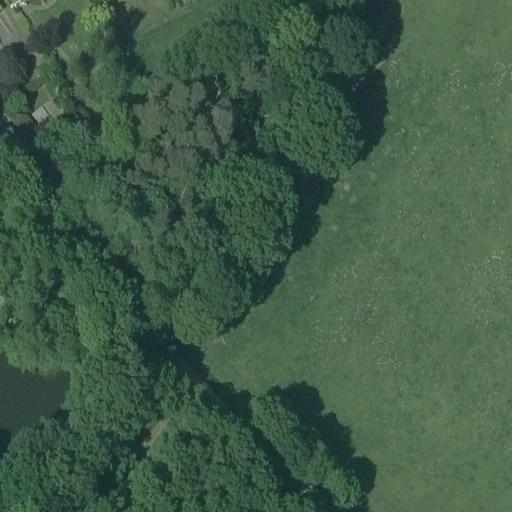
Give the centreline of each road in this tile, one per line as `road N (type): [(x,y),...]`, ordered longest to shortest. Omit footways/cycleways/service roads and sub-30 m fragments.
road 1 (track): [(0,161),(78,262),(149,332)]
road 2 (track): [(184,375),(324,511)]
